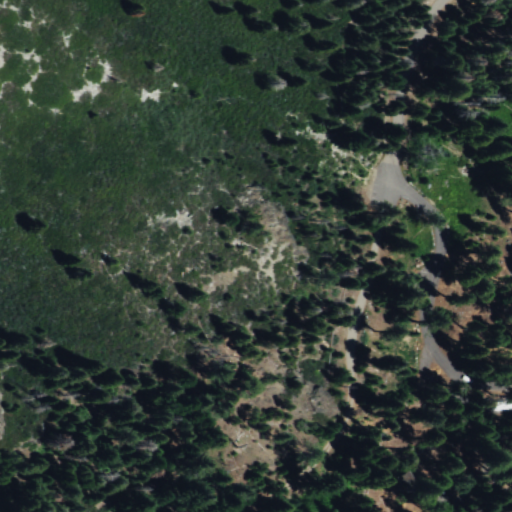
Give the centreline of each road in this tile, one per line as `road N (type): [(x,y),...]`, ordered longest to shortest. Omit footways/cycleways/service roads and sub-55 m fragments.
road 1 (residential): [(389,180),(355,305),(339,417),(321,450),(260,494),(206,511)]
road 2 (residential): [(389,180),(406,79),(444,0)]
